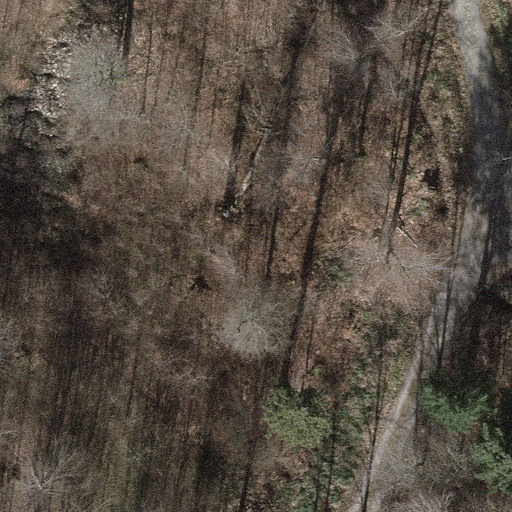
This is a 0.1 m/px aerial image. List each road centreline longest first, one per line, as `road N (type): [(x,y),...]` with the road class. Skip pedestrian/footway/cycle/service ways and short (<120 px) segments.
road 1 (track): [(495,209),(372,511)]
road 2 (track): [(468,0),(495,209),(511,217)]
